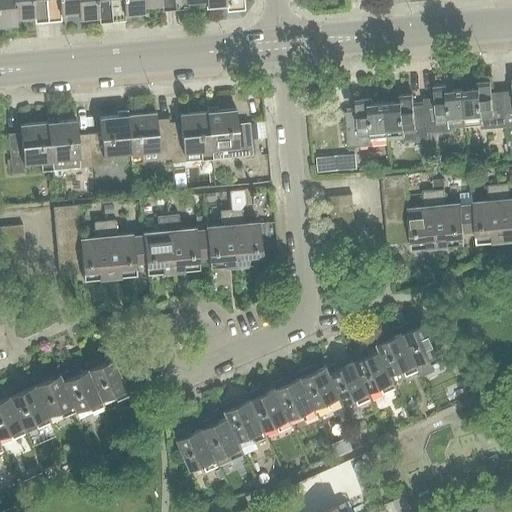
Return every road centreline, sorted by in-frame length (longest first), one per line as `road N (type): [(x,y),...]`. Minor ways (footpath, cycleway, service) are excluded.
road 1 (residential): [(227,362),(290,338),(305,314),(281,57)]
road 2 (residential): [(19,72),(208,53)]
road 3 (residential): [(227,362),(202,325),(163,328),(153,344),(159,364),(173,378),(188,379)]
road 4 (residential): [(361,39),(511,25)]
